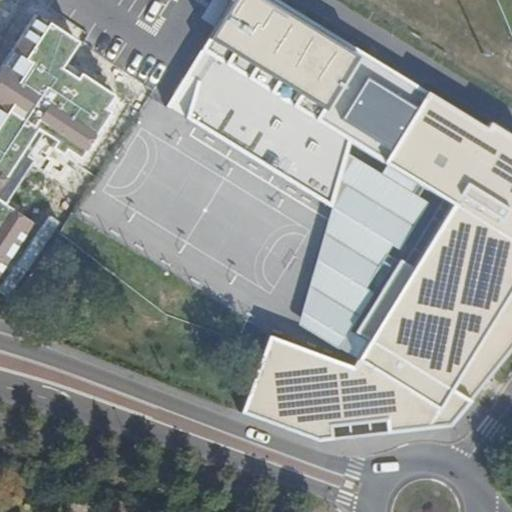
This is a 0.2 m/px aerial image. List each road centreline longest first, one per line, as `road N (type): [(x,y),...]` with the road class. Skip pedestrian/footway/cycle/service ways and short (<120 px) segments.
road 1 (secondary): [(384,474),(0,341)]
road 2 (secondary): [(0,385),(369,507)]
